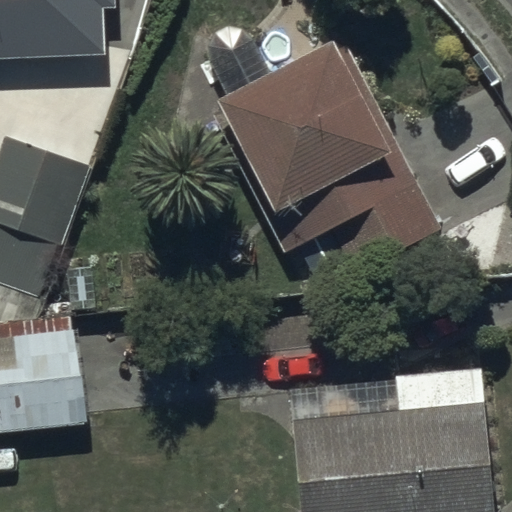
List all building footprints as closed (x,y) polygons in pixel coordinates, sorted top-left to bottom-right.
[(0,0),(0,50),(103,46),(100,0),(0,0)] [(208,44),(209,46),(223,81),(214,85),(281,216),(271,221),(283,246),(332,222),(352,263),(440,220),(346,39),(340,42),(332,25),(272,55),(267,46),(260,50),(248,29),(247,27),(246,25),(245,24),(244,22),(243,21),(241,20),(240,19),(238,18),(236,17),(235,16),(233,16),(231,16),(229,15),(227,15),(225,16),(223,16),(222,17),(220,17),(218,18),(217,19),(215,20),(214,21),(212,23),(211,24),(210,26),(209,27),(208,29),(208,31),(207,33),(207,35),(207,36),(207,38),(207,40),(207,42),(208,44)] [(87,157),(4,130),(0,142),(0,277),(43,292),(87,157)] [(219,352),(222,352),(223,352),(224,352),(227,352),(229,351),(232,351),(234,350),(236,349),(238,347),(240,346),(242,344),(244,343),(245,341),(246,339),(248,337),(249,334),(249,332),(250,330),(250,327),(250,325),(250,322),(250,320),(250,318),(249,315),(248,313),(247,311),(246,309),(244,307),(243,305),(241,303),(239,302),(237,300),(235,299),(233,298),(230,298),(228,297),(226,297),(223,296),(221,296),(218,297),(216,297),(214,298),(211,299),(209,300),(207,301),(205,302),(203,304),(202,306),(200,308),(199,310),(198,312),(197,314),(196,316),(195,319),(195,321),(195,324),(195,326),(195,328),(195,331),(196,333),(197,335),(198,338),(199,340),(201,342),(202,343),(204,345),(206,347),(208,348),(210,349),(212,350),(215,351),(217,352),(219,352)] [(0,425),(86,418),(77,322),(70,323),(69,312),(0,318),(0,425)] [(494,511),(479,361),(286,381),(299,511),(494,511)]
